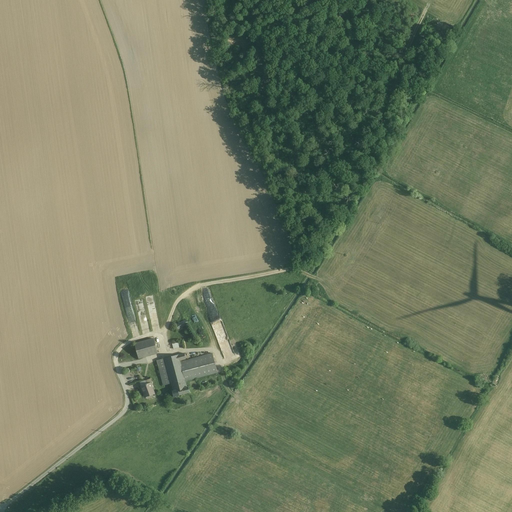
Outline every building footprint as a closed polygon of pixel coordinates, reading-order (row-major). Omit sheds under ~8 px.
[(186,320),(175,325),(178,331),(189,325),(186,320)] [(154,339),(136,344),(139,358),(158,353),(154,339)] [(184,353),(157,361),(163,386),(172,383),(174,390),(187,387),(186,381),(217,373),(212,353),(180,362),(180,361),(186,359),(184,353)] [(148,385),(142,387),(146,397),(156,394),(152,383),(148,385)] [(173,391),(175,397),(190,393),(189,387),(173,391)]
